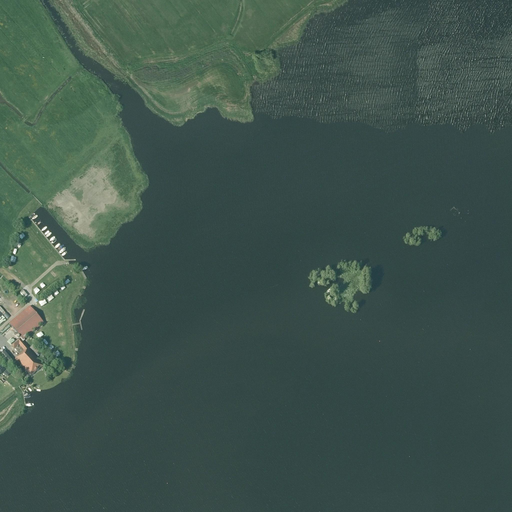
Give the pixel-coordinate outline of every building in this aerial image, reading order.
[(69,277),(65,281),(69,286),(73,282),(69,277)] [(1,307),(0,307),(0,324),(10,316),(1,307)] [(43,366),(22,342),(24,340),(43,323),(29,307),(9,324),(20,338),(11,346),(14,349),(19,355),(18,356),(15,359),(26,372),(27,372),(30,376),(43,366)] [(35,355),(42,349),(36,342),(29,348),(35,355)] [(0,359),(6,367),(12,362),(4,352),(0,356),(0,359)] [(46,363),(49,360),(43,353),(40,355),(46,363)]
